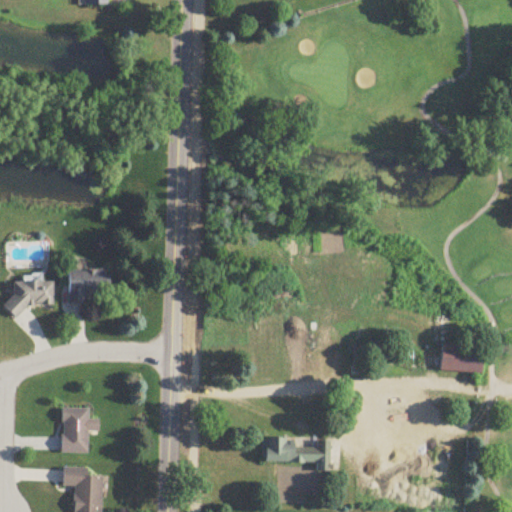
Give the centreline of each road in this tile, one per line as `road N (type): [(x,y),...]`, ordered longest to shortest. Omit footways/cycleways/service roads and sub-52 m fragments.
road 1 (residential): [(166,511),(182,0)]
road 2 (track): [(511,389),(171,390)]
road 3 (residential): [(172,358),(73,356),(0,376)]
road 4 (residential): [(3,376),(2,511)]
